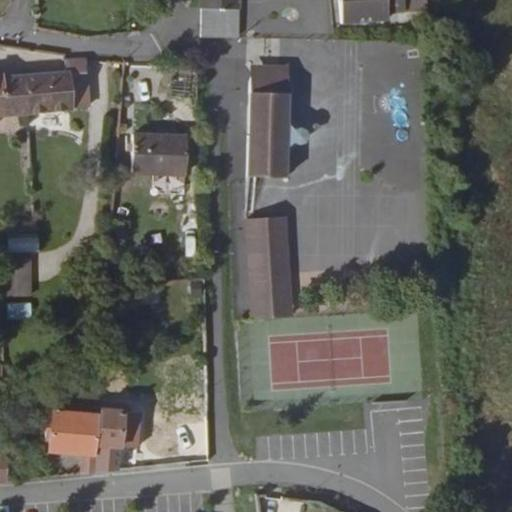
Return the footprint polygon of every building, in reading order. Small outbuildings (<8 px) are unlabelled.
[(238,0),(201,0),(200,37),(237,38),(238,0)] [(339,0),(342,23),(388,19),(388,12),(428,8),(426,0),(339,0)] [(86,81),(86,61),(64,63),(65,75),(24,79),(28,114),(73,111),(73,106),(88,106),(86,81)] [(256,173),(295,174),(297,82),(293,72),(285,65),(279,63),(272,65),(262,75),(259,82),(256,173)] [(0,116),(28,114),(24,79),(0,78),(0,116)] [(175,94),(196,95),(196,83),(175,82),(175,94)] [(185,176),(185,137),(132,136),(131,175),(185,176)] [(253,320),(291,318),(287,221),(249,223),(253,320)] [(0,257),(24,256),(24,232),(0,233),(0,257)] [(32,319),(32,302),(8,302),(9,319),(32,319)] [(100,412),(101,390),(75,388),(73,413),(51,412),(49,454),(82,455),(81,476),(97,474),(100,412)] [(121,414),(100,412),(97,474),(119,471),(121,414)] [(208,453),(207,422),(192,422),(193,453),(208,453)]
